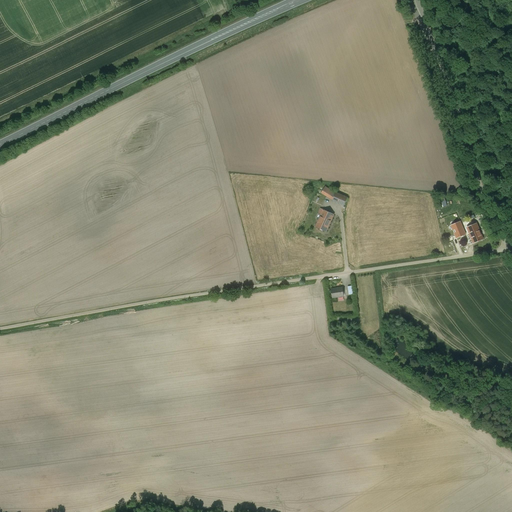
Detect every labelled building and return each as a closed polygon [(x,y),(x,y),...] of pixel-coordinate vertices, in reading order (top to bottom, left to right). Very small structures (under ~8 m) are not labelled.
[(337,194),(328,189),(325,195),(333,200),(337,194)] [(345,203),(338,198),(334,205),(341,210),(344,206),(345,203)] [(334,214),(320,208),(318,213),(321,214),(320,216),(331,220),(334,214)] [(331,220),(320,216),(315,227),(326,231),(331,220)] [(460,222),(451,226),(456,238),(465,234),(460,222)] [(477,223),(467,227),(469,233),(470,232),(474,242),(473,243),(474,243),(483,239),(482,239),(478,229),(479,229),(477,223)] [(342,287),(331,289),(332,298),(344,296),(342,287)]
